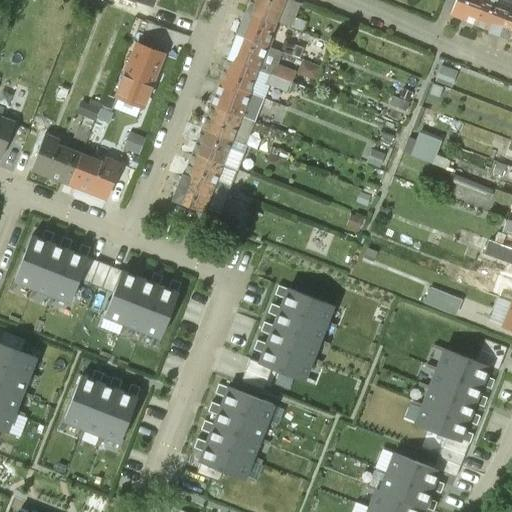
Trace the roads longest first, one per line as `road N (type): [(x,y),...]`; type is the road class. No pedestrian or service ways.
road 1 (residential): [(128,242),(218,278),(223,293),(223,311),(142,511)]
road 2 (residential): [(221,0),(128,242)]
road 3 (residential): [(511,70),(338,0)]
